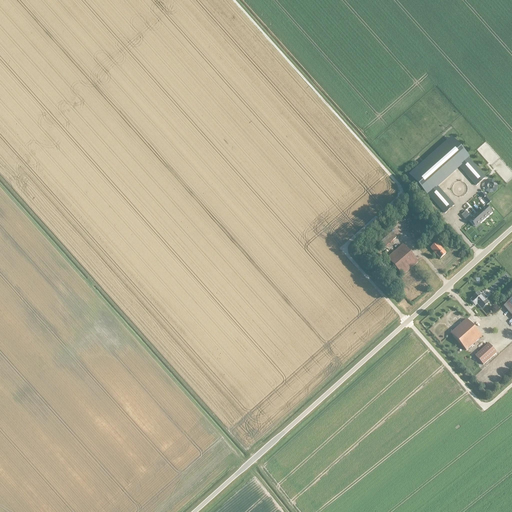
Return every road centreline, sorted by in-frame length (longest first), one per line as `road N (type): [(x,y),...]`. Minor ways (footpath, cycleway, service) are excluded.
road 1 (track): [(233,0),(398,185),(399,198),(343,249),(407,321)]
road 2 (unclassified): [(194,511),(511,226)]
